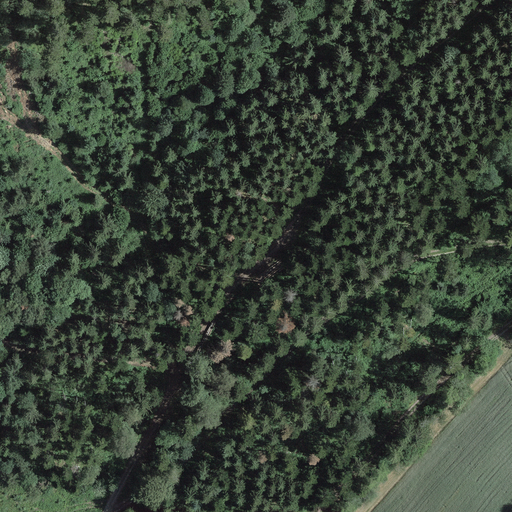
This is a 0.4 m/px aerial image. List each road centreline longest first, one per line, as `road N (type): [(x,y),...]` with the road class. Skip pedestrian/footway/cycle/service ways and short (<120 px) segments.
road 1 (track): [(122,501),(116,489),(219,294),(290,224),(348,133),(468,0)]
road 2 (track): [(107,511),(178,461),(286,346),(395,266),(469,242),(511,238)]
